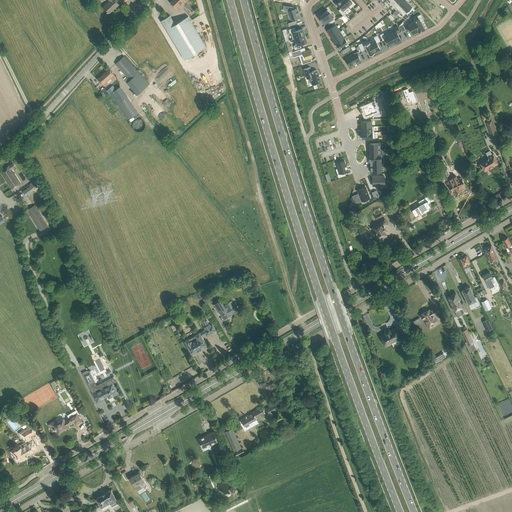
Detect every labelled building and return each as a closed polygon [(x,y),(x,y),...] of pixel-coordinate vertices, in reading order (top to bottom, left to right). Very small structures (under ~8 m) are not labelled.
[(107,11),(106,12),(107,12),(108,12),(109,13),(118,4),(114,0),(108,0),(110,1),(103,7),(107,11)] [(186,0),(173,0),(170,3),(177,10),(181,6),(179,4),(183,0),(185,2),(186,0)] [(341,0),(339,0),(336,3),(341,8),(338,10),(343,16),(346,13),(345,12),(349,8),(348,6),(347,6),(341,0)] [(399,0),(393,6),(396,10),(397,9),(400,12),(409,3),(406,0),(399,0)] [(409,3),(400,12),(403,15),(401,16),(405,19),(415,10),(412,7),(413,7),(409,3)] [(283,5),(285,6),(284,10),(287,11),(289,18),(291,17),(293,21),(288,23),(289,26),(296,24),(294,20),(295,19),(300,18),(299,15),(299,14),(298,12),(297,8),(294,9),(293,7),(283,5)] [(327,9),(320,16),(321,18),(320,18),(323,23),(324,24),(325,24),(327,22),(328,25),(335,21),(333,17),(329,12),(327,9)] [(418,18),(413,21),(413,22),(418,31),(424,28),(420,22),(424,20),(421,14),(417,16),(418,18)] [(170,15),(161,21),(184,60),(206,46),(188,16),(175,24),(170,15)] [(333,26),(328,29),(330,34),(339,29),(334,22),(332,24),(333,26)] [(413,22),(406,26),(408,31),(410,29),(412,33),(418,31),(413,22)] [(394,28),(389,31),(389,32),(395,42),(400,39),(397,33),(400,32),(397,26),(394,27),(394,28)] [(295,27),(288,29),(289,33),(291,33),(293,39),(294,39),(304,35),(302,29),(296,31),(295,27)] [(339,29),(330,34),(333,39),(341,34),(339,29)] [(383,33),(380,35),(383,41),(386,39),(389,45),(395,42),(389,32),(384,35),(383,33)] [(341,34),(333,39),(336,43),(344,38),(341,34)] [(296,45),(293,46),(295,49),(301,47),(300,44),(306,42),(304,35),(294,39),(296,45)] [(375,39),(370,42),(375,52),(380,49),(377,43),(380,41),(377,35),(373,37),(375,39)] [(336,43),(336,44),(339,49),(345,45),(346,47),(349,45),(347,43),(348,43),(345,38),(344,38),(336,43)] [(363,42),(358,45),(361,51),(366,49),(369,55),(375,52),(370,42),(369,41),(364,44),(363,42)] [(304,48),(291,52),(293,57),(301,54),(304,64),(312,61),(311,58),(312,57),(309,49),(305,51),(304,48)] [(354,54),(346,58),(350,66),(354,64),(354,65),(354,64),(356,63),(356,64),(356,63),(361,61),(358,57),(360,56),(358,51),(354,53),(354,54)] [(124,56),(115,64),(118,66),(117,66),(118,67),(120,69),(122,72),(123,72),(125,74),(125,75),(127,77),(128,77),(124,80),(138,95),(149,84),(147,81),(144,78),(141,75),(142,75),(141,75),(139,72),(136,69),(134,67),(134,66),(133,66),(131,64),(129,61),(126,59),(126,58),(124,56)] [(215,81),(215,62),(196,62),(196,81),(215,81)] [(310,67),(304,69),(307,79),(310,78),(312,85),(320,82),(319,77),(318,75),(319,75),(318,75),(317,70),(311,71),(310,67)] [(113,73),(109,69),(106,72),(106,71),(98,79),(102,84),(103,84),(105,86),(108,84),(106,81),(110,77),(112,80),(116,77),(113,74),(113,73)] [(117,103),(126,96),(120,86),(116,89),(112,92),(110,94),(117,103)] [(411,100),(412,102),(416,101),(412,91),(409,93),(407,89),(404,90),(408,101),(411,100)] [(138,113),(126,96),(117,103),(128,120),(138,113)] [(366,106),(362,108),(366,116),(373,112),(375,116),(381,113),(377,102),(374,104),(373,103),(370,105),(370,103),(365,105),(366,106)] [(490,121),(485,123),(490,137),(495,136),(490,121)] [(479,164),(480,166),(481,168),(483,167),(484,169),(488,167),(489,169),(498,163),(494,157),(495,157),(493,153),(492,154),(490,150),(485,153),(488,157),(486,158),(487,160),(479,164)] [(441,155),(433,159),(436,165),(444,161),(441,155)] [(340,162),(337,163),(338,168),(337,169),(338,174),(337,174),(338,178),(345,175),(344,172),(348,171),(347,169),(347,168),(347,166),(346,166),(344,161),(341,162),(341,161),(340,162)] [(13,163),(1,171),(12,189),(20,183),(11,169),(15,167),(13,163)] [(441,171),(449,187),(450,187),(452,193),(455,192),(455,193),(459,191),(458,188),(460,187),(460,188),(461,188),(461,187),(465,185),(461,177),(457,179),(456,176),(450,178),(446,169),(441,171)] [(31,186),(23,191),(26,195),(42,183),(39,179),(40,179),(36,173),(35,173),(34,172),(32,173),(33,175),(31,176),(35,180),(29,184),(31,186)] [(384,176),(372,177),(373,186),(375,186),(375,187),(376,187),(376,188),(381,188),(380,184),(385,184),(384,176)] [(359,193),(352,196),(355,203),(361,200),(362,201),(370,198),(365,187),(357,190),(359,193)] [(428,203),(434,200),(431,194),(418,202),(420,205),(412,210),(415,215),(423,211),(425,213),(429,210),(428,208),(430,207),(428,203)] [(35,205),(27,210),(40,232),(48,227),(35,205)] [(380,225),(373,228),(379,240),(387,235),(384,231),(385,230),(383,226),(388,224),(385,219),(378,223),(380,225)] [(511,251),(511,253),(511,246),(508,237),(506,238),(506,237),(503,239),(503,240),(502,240),(508,252),(511,251)] [(494,253),(491,246),(485,248),(487,252),(486,252),(488,256),(489,255),(490,257),(489,258),(491,262),(492,262),(493,265),(498,263),(496,259),(497,259),(495,255),(494,253)] [(464,265),(463,266),(464,269),(466,268),(472,266),(466,255),(460,259),(464,265)] [(493,279),(490,272),(483,275),(487,283),(493,279)] [(481,306),(480,304),(476,296),(474,297),(469,287),(468,286),(464,288),(465,289),(462,290),(468,304),(474,301),(477,308),(481,306)] [(477,294),(482,304),(488,301),(484,291),(477,294)] [(206,293),(201,296),(205,303),(210,300),(206,293)] [(467,312),(463,304),(463,303),(461,304),(456,293),(455,294),(455,293),(451,294),(451,296),(448,297),(454,311),(460,308),(463,314),(465,313),(465,314),(467,312)] [(215,304),(224,319),(229,315),(228,314),(238,308),(237,306),(238,306),(237,305),(235,303),(233,305),(231,301),(225,304),(227,306),(224,308),(220,301),(221,301),(220,301),(215,304)] [(421,317),(422,318),(423,319),(423,318),(429,327),(432,325),(431,323),(436,320),(433,316),(439,312),(436,306),(430,310),(429,309),(421,314),(422,316),(421,316),(421,317)] [(211,325),(206,317),(201,319),(206,328),(185,341),(192,353),(197,350),(197,351),(202,348),(201,347),(206,344),(202,336),(206,334),(207,336),(216,330),(212,325),(211,325)] [(493,328),(488,319),(482,321),(487,331),(493,328)] [(399,337),(395,328),(391,330),(389,331),(389,329),(385,331),(385,333),(380,336),(385,346),(389,344),(389,342),(394,340),(394,341),(400,338),(399,337)] [(467,329),(461,331),(468,345),(473,343),(467,329)] [(408,337),(401,340),(402,342),(405,348),(412,345),(408,337)] [(112,397),(117,394),(112,383),(107,386),(105,385),(104,384),(101,384),(100,384),(100,385),(99,386),(94,386),(93,384),(94,381),(90,372),(87,371),(83,373),(93,394),(97,402),(103,399),(107,397),(111,395),(112,397)] [(275,403),(265,408),(269,415),(278,409),(275,403)] [(245,417),(241,419),(246,427),(250,425),(248,423),(256,418),(255,417),(264,412),(265,413),(261,407),(245,416),(245,417)] [(76,425),(81,421),(78,415),(76,410),(67,415),(68,418),(64,420),(64,419),(63,419),(62,419),(60,420),(60,421),(58,422),(56,419),(48,424),(53,432),(56,430),(58,433),(68,427),(68,426),(74,422),(76,425)] [(30,436),(36,432),(33,426),(20,433),(26,443),(19,447),(19,448),(12,452),(17,461),(26,456),(25,454),(29,452),(31,454),(39,450),(30,436)] [(232,428),(224,432),(233,452),(241,448),(232,428)] [(217,441),(213,432),(207,434),(208,435),(199,439),(204,450),(208,448),(209,449),(212,448),(215,456),(221,454),(222,456),(228,453),(224,443),(218,446),(218,445),(219,445),(217,441)] [(142,475),(139,471),(137,472),(137,473),(136,474),(130,478),(135,486),(134,486),(136,490),(142,487),(139,483),(144,480),(141,476),(142,475)] [(116,498),(111,489),(96,498),(101,507),(109,502),(111,506),(112,508),(119,503),(116,498)]
